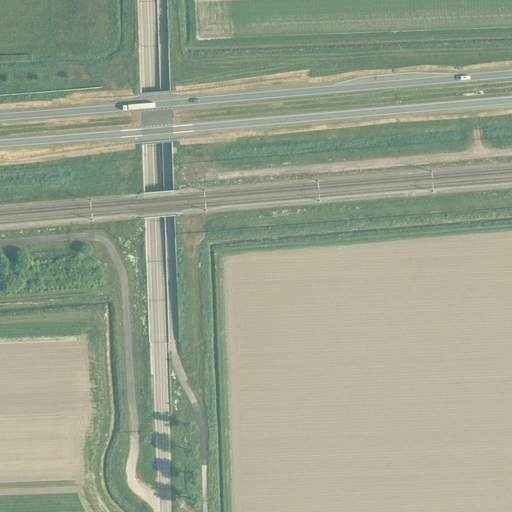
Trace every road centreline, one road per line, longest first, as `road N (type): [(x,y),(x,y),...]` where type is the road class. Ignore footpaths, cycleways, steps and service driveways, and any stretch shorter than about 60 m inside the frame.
road 1 (trunk): [(511,75),(0,117)]
road 2 (trunk): [(0,144),(511,102)]
road 3 (secondary): [(163,511),(146,0)]
road 4 (track): [(200,179),(511,153)]
